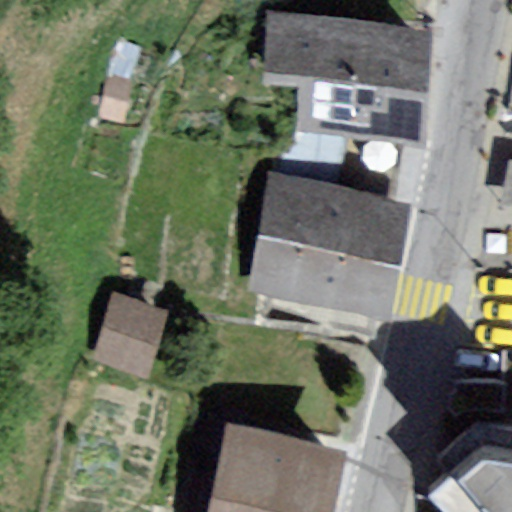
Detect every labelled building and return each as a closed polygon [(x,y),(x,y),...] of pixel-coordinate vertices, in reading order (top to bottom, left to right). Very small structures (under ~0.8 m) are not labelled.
[(431,28),(274,15),(268,80),(299,82),(295,131),(421,142),(431,28)] [(278,177),(256,289),(391,316),(414,205),(278,177)] [(171,312),(113,297),(96,360),(154,375),(171,312)] [(336,511),(352,442),(229,414),(207,511),(336,511)] [(511,511),(511,464),(484,461),(458,484),(451,476),(430,496),(444,511),(511,511)]
